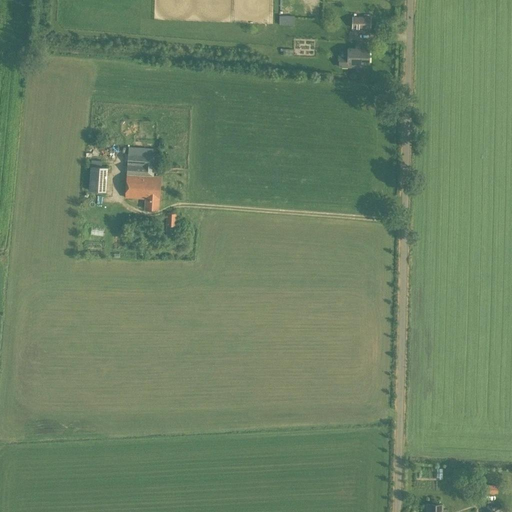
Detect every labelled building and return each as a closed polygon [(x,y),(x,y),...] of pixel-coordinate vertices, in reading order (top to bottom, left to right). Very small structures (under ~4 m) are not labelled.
[(294,24),(294,15),(278,15),(278,24),(294,24)] [(353,30),(372,30),(372,18),(353,18),(353,30)] [(347,48),(347,52),(339,51),(338,66),(346,66),(359,67),(360,63),(368,63),(368,45),(355,45),(355,49),(347,48)] [(138,135),(141,106),(123,104),(121,133),(138,135)] [(160,177),(153,176),(154,149),(128,147),(128,154),(125,198),(145,200),(144,209),(158,209),(160,177)] [(89,190),(106,191),(107,167),(91,166),(89,190)] [(175,226),(176,213),(168,213),(167,225),(175,226)] [(441,511),(442,504),(427,503),(427,511),(428,511),(441,511)]
